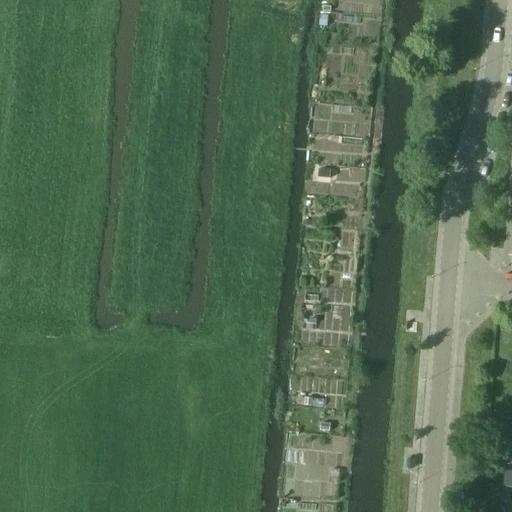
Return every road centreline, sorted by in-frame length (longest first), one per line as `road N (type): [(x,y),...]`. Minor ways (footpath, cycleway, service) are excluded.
road 1 (secondary): [(450,279),(458,187),(491,70),(498,0)]
road 2 (secondary): [(429,487),(450,279)]
